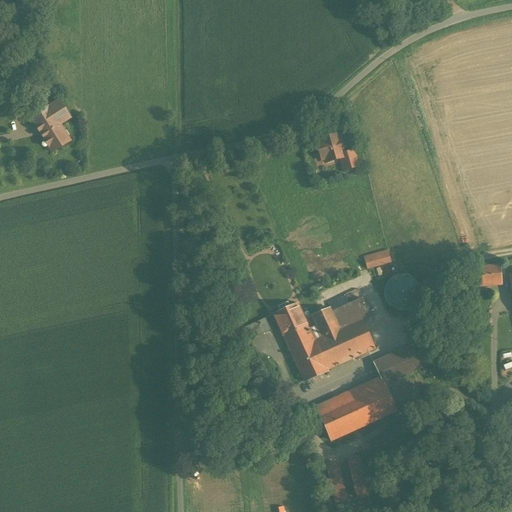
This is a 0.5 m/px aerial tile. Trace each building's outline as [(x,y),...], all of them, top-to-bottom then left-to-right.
[(69,118),(58,101),(31,118),(44,139),(49,147),(52,152),(70,141),(59,125),(69,118)] [(325,162),(340,158),(345,157),(344,154),(337,134),(319,139),(320,141),(316,142),(319,154),(323,153),(325,162)] [(353,151),(344,154),(345,157),(340,158),(344,171),(358,166),(353,151)] [(387,250),(363,257),(367,269),(390,262),(387,250)] [(500,266),(477,268),(479,287),(502,285),(500,266)] [(407,274),(404,274),(398,275),(392,277),(388,281),(386,287),(385,293),(387,299),(390,304),(395,307),(401,309),(406,309),(412,307),(417,302),(420,296),(420,290),(420,287),(417,281),(413,277),(407,274)] [(309,330),(328,371),(375,349),(363,321),(370,317),(362,298),(332,312),(329,308),(312,315),(316,326),(309,330)] [(328,371),(309,330),(296,304),(289,307),(287,303),(278,307),(280,311),(273,314),(304,382),(328,371)] [(259,320),(243,328),(248,340),(264,333),(259,320)] [(433,363),(423,341),(373,363),(382,384),(318,413),(331,440),(395,411),(387,392),(405,383),(402,377),(433,363)] [(350,454),(329,459),(337,495),(359,490),(350,454)]
